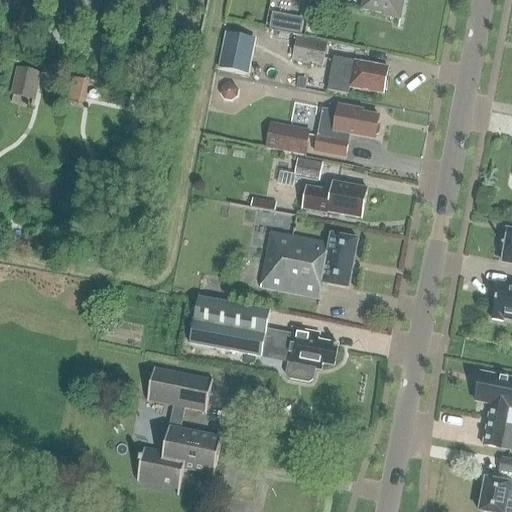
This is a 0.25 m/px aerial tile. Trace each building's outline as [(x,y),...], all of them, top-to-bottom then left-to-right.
[(400,2),(400,0),(362,0),(361,10),(382,14),(381,16),(399,20),(402,2),(400,2)] [(227,36),(220,71),(247,76),(252,52),(250,40),(227,36)] [(350,73),(347,88),(383,95),(388,69),(344,60),(346,48),(295,38),(291,60),(342,70),(342,72),(350,73)] [(9,95),(34,101),(41,73),(16,67),(9,95)] [(78,75),(69,97),(86,105),(96,83),(78,75)] [(220,86),(219,94),(223,99),(230,100),(235,97),(236,90),(232,85),(226,83),(220,86)] [(349,136),(350,136),(374,141),(375,136),(377,135),(378,128),(377,126),(379,117),(363,114),(363,110),(337,105),(336,112),(321,109),(313,152),(345,158),(349,136)] [(309,131),(269,123),(264,149),(304,157),(309,131)] [(322,164),(297,159),(293,177),(318,182),(322,164)] [(366,190),(332,183),(330,192),(306,187),(301,210),(327,215),(327,214),(361,220),(366,190)] [(275,203),(251,199),(249,208),(273,213),(275,203)] [(511,231),(506,231),(500,263),(511,264),(511,231)] [(357,241),(330,236),(329,243),(269,232),(258,289),(319,300),(322,285),(348,290),(357,241)] [(511,286),(494,283),(492,294),(496,294),(491,320),(500,322),(501,319),(511,321),(511,286)] [(314,369),(320,371),(322,363),(333,366),(337,346),(333,345),(333,346),(328,345),(328,346),(315,343),(316,334),(291,329),(289,329),(288,335),(266,330),(269,313),(196,298),(187,344),(278,362),(283,363),(288,364),(285,376),(288,380),(308,383),(312,381),(314,369)] [(212,381),(155,369),(148,402),(172,407),(164,453),(145,449),(138,483),(178,491),(183,471),(213,477),(221,438),(180,430),(184,410),(205,415),(212,381)] [(511,380),(480,374),(474,402),(490,405),(482,447),(511,453),(511,426),(504,425),(508,409),(511,409),(511,380)] [(288,423),(292,406),(275,402),(271,420),(288,423)] [(478,511),(505,511),(507,502),(511,503),(511,499),(511,461),(500,459),(496,482),(484,480),(478,511)]
